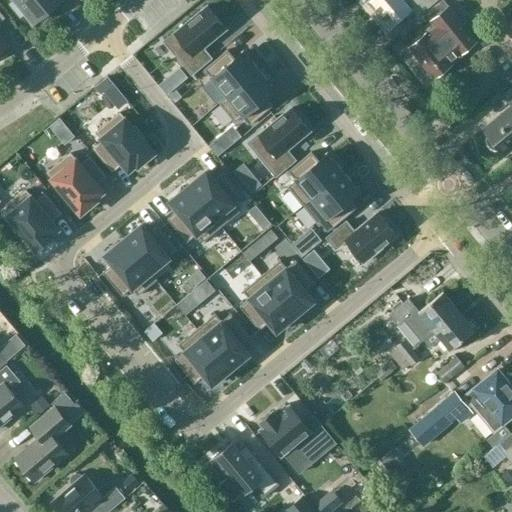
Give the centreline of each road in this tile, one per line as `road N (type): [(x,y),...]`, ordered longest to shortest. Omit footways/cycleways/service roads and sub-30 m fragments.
road 1 (residential): [(425,222),(426,244),(196,432),(50,259),(194,143),(101,30)]
road 2 (residential): [(243,0),(425,222)]
road 3 (tertiary): [(449,176),(301,0)]
road 4 (residential): [(425,222),(511,326)]
road 5 (residential): [(0,109),(101,30)]
